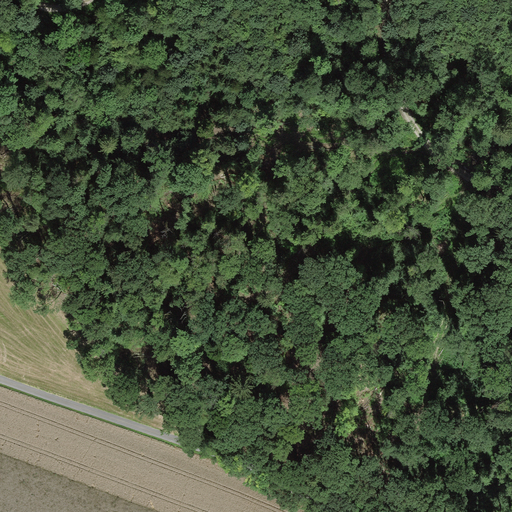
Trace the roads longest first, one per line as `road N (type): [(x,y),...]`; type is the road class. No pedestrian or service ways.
road 1 (track): [(332,511),(264,472),(0,378)]
road 2 (track): [(0,231),(98,361),(143,385),(207,449)]
road 3 (track): [(388,0),(392,81),(410,113),(436,145),(511,192)]
